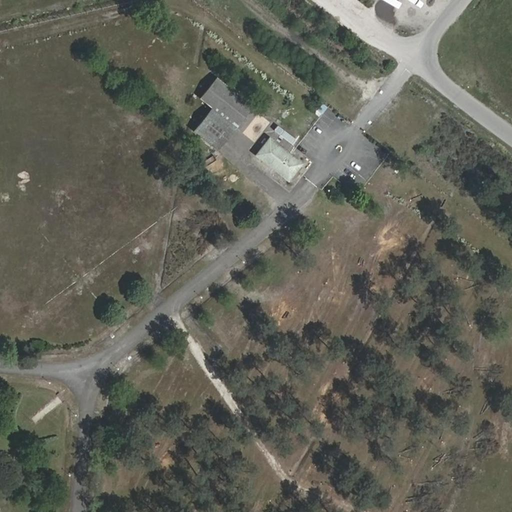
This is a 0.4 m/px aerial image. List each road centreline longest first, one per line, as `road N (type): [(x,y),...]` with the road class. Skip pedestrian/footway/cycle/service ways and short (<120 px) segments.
road 1 (track): [(171,302),(284,480),(359,511)]
road 2 (unclassified): [(511,130),(424,63),(421,52),(460,0)]
road 3 (track): [(250,0),(282,32),(337,63),(398,81)]
